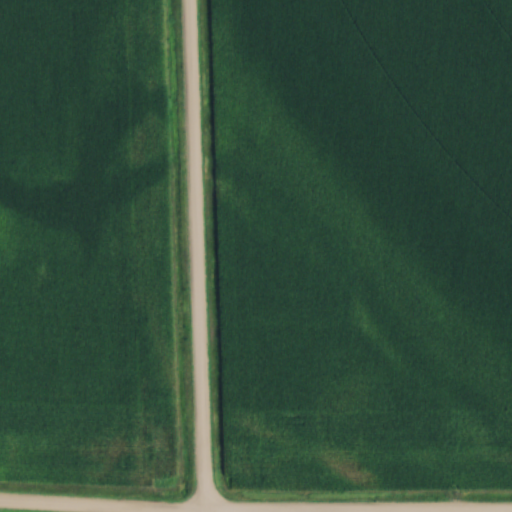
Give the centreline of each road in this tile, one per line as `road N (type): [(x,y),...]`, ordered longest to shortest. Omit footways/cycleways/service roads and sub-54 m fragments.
road 1 (residential): [(204,511),(187,0)]
road 2 (residential): [(0,503),(151,511)]
